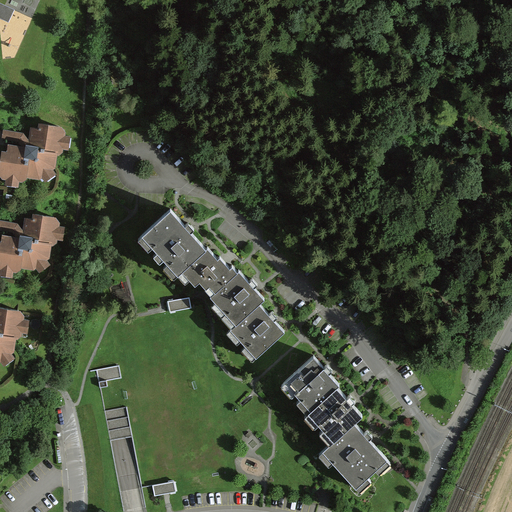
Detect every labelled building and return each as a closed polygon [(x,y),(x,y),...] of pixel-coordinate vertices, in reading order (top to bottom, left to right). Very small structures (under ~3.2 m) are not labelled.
[(0,17),(10,22),(16,9),(0,2),(0,17)] [(65,125),(42,122),(42,127),(34,126),(31,145),(12,143),(11,151),(5,150),(1,173),(6,179),(9,180),(10,186),(22,187),(23,182),(26,181),(31,178),(43,180),(46,179),(49,182),(61,174),(58,170),(60,167),(62,155),(67,152),(67,149),(73,150),(75,136),(69,135),(69,131),(65,125)] [(143,235),(180,276),(213,247),(187,218),(176,206),(143,235)] [(59,217),(36,214),(36,219),(28,218),(25,237),(6,235),(5,243),(0,241),(0,270),(3,272),(4,277),(16,278),(17,273),(20,273),(25,270),(37,271),(40,270),(43,273),(55,266),(52,261),(54,259),(56,247),(61,244),(61,241),(66,241),(68,227),(63,227),(63,222),(59,217)] [(220,289),(243,269),(238,264),(236,265),(225,253),(222,256),(214,247),(189,270),(201,283),(205,279),(212,286),(215,283),(220,289)] [(241,323),(270,297),(245,269),(216,294),(241,323)] [(191,307),(190,297),(169,301),(171,311),(191,307)] [(261,356),(289,331),(264,303),(236,329),(261,356)] [(22,309),(0,305),(0,363),(3,362),(6,365),(18,358),(14,353),(17,351),(18,339),(24,336),(24,333),(29,333),(31,319),(25,319),(26,314),(22,309)] [(342,382),(319,356),(287,385),(310,411),(342,382)] [(100,381),(122,377),(120,366),(98,370),(100,381)] [(337,438),(367,412),(341,384),(312,410),(337,438)] [(363,490),(395,461),(357,421),(326,450),(363,490)] [(174,482),(153,486),(155,496),(176,491),(174,482)]
